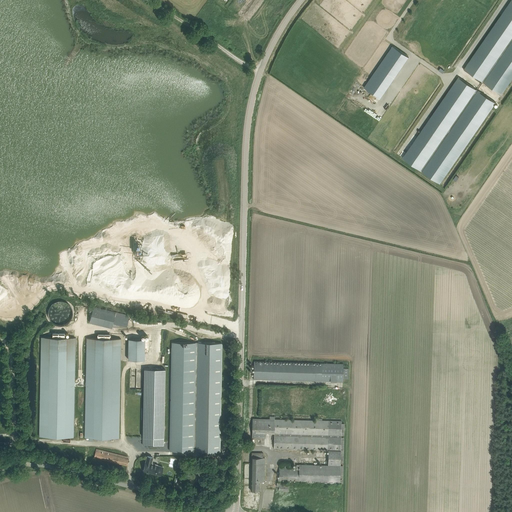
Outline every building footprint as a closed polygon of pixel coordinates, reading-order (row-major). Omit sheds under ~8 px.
[(511,0),(464,69),(479,80),(480,79),(486,84),(485,84),(501,95),(501,94),(511,78),(511,0)] [(364,87),(380,98),(409,57),(393,46),(364,87)] [(458,77),(403,158),(440,183),(496,103),(496,102),(481,92),(480,92),(474,88),(474,87),(459,77),(458,77)] [(72,322),(70,301),(48,302),(49,320),(53,320),(53,321),(55,321),(55,323),(72,322)] [(94,305),(90,321),(112,326),(116,310),(94,305)] [(41,337),(39,436),(73,437),(75,338),(65,337),(65,333),(52,333),(52,337),(41,337)] [(87,338),(85,437),(119,438),(121,339),(110,338),(110,336),(110,335),(110,334),(98,334),(97,334),(97,336),(98,336),(98,338),(87,338)] [(128,359),(144,360),(145,339),(129,339),(128,359)] [(198,343),(172,342),(170,451),(196,451),(198,343)] [(343,381),(343,378),(348,378),(348,368),(343,368),(344,364),(254,361),(254,379),(343,381)] [(144,452),(165,452),(166,368),(145,368),(144,452)] [(253,419),(252,432),(252,438),(266,438),(266,433),(274,433),(274,448),(328,450),(328,465),(299,464),(299,465),(297,465),(297,468),(279,467),(278,482),(340,483),(340,475),(340,465),(340,463),(342,423),(342,421),(322,420),(322,418),(315,418),(315,420),(275,419),(275,416),(269,416),(269,419),(253,419)] [(129,459),(127,459),(128,457),(96,449),(94,457),(127,465),(129,459)] [(252,453),(251,474),(260,474),(260,475),(264,475),(265,458),(263,458),(263,453),(252,453)] [(153,457),(147,456),(146,463),(144,471),(161,475),(163,467),(157,465),(157,467),(154,466),(154,463),(151,463),(153,457)] [(260,474),(251,474),(251,490),(259,491),(260,482),(264,482),(264,475),(260,475),(260,474)] [(277,486),(279,487),(279,490),(288,491),(289,484),(279,483),(277,482),(277,486)]
